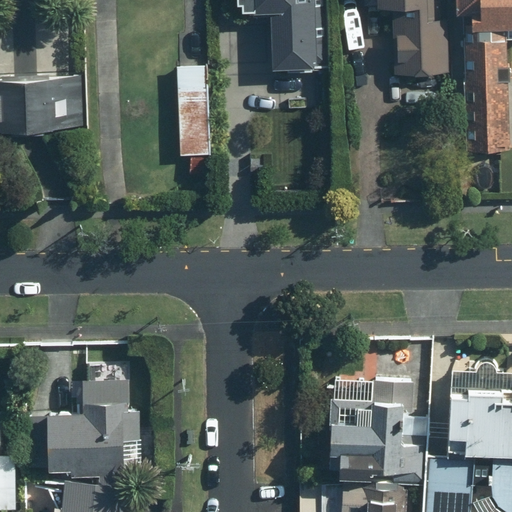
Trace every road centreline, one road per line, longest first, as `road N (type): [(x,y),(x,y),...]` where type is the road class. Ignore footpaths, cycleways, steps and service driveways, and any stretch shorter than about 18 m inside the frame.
road 1 (residential): [(511,269),(227,275)]
road 2 (residential): [(231,511),(227,275)]
road 3 (residential): [(227,275),(0,276)]
